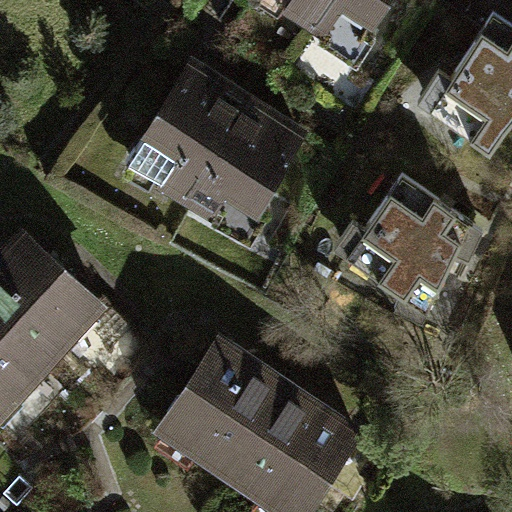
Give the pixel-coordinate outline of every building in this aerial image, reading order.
[(377,0),(286,0),(350,42),(377,0)] [(511,23),(490,8),(452,74),(437,64),(417,98),(488,144),(511,114),(511,23)] [(185,62),(137,144),(131,141),(121,158),(129,163),(131,157),(243,216),(296,126),(185,62)] [(351,217),(335,243),(398,290),(397,303),(421,318),(451,250),(469,253),(480,226),(402,171),(364,224),(351,217)] [(0,256),(0,405),(98,299),(24,231),(0,256)] [(354,430),(217,337),(162,417),(299,510),(354,430)]
